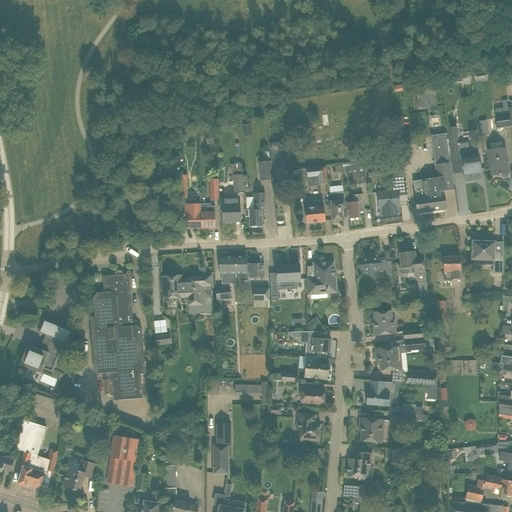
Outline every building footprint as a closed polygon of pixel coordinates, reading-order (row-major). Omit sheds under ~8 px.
[(448,75),(449,83),(462,81),(461,73),(448,75)] [(424,81),(424,87),(441,84),(440,78),(424,81)] [(411,89),(410,83),(393,86),(394,92),(411,89)] [(495,115),(497,129),(510,127),(509,113),(495,115)] [(243,125),(244,137),(252,136),(250,125),(243,125)] [(456,127),(448,129),(449,137),(449,138),(457,137),(456,127)] [(409,128),(399,130),(400,142),(410,141),(409,128)] [(433,178),(413,181),(417,213),(446,209),(444,194),(443,194),(443,191),(454,189),(450,162),(446,134),(431,136),(437,178),(436,178),(433,178)] [(269,144),(271,161),(272,169),(286,167),(283,142),(269,144)] [(458,144),(450,145),(451,149),(452,159),(462,158),(465,181),(473,180),(476,180),(479,179),(482,179),(479,155),(478,155),(477,148),(469,149),(468,142),(458,144)] [(490,149),(487,150),(491,176),(501,174),(501,176),(502,178),(507,177),(508,175),(508,173),(509,173),(507,163),(505,147),(502,148),(501,142),(489,143),(490,149)] [(271,161),(270,161),(269,152),(262,152),(263,162),(258,162),(260,182),(272,181),(271,169),(272,169),(271,161)] [(402,160),(390,161),(391,178),(395,177),(396,184),(404,183),(402,160)] [(241,165),(230,165),(231,176),(232,176),(234,193),(243,192),(244,191),(241,165)] [(344,167),(347,185),(366,183),(363,165),(344,167)] [(295,170),(296,177),(307,176),(307,180),(317,179),(318,186),(327,185),(325,167),(295,170)] [(218,178),(209,178),(209,199),(218,198),(218,178)] [(398,191),(377,193),(378,198),(379,216),(382,216),(397,215),(400,215),(398,196),(398,191)] [(249,210),(245,210),(245,217),(249,217),(250,227),(262,227),(262,210),(265,210),(265,193),(253,193),(254,209),(249,210)] [(332,194),(330,194),(330,202),(332,221),(338,220),(343,220),(342,208),(344,208),(343,193),(338,193),(332,194)] [(353,195),(354,202),(347,203),(348,219),(360,218),(359,212),(364,211),(362,194),(353,195)] [(239,221),(238,197),(223,197),(223,211),(223,221),(239,221)] [(305,206),(306,223),(325,221),(323,200),(311,202),(311,205),(305,206)] [(201,204),(184,204),(184,214),(187,214),(187,219),(187,229),(201,228),(202,228),(201,212),(201,204)] [(207,212),(201,212),(202,228),(215,228),(215,206),(207,206),(207,212)] [(478,260),(477,265),(492,266),(492,274),(502,274),(503,256),(500,256),(500,252),(494,252),(494,242),(472,241),(472,260),(478,260)] [(414,275),(415,275),(416,281),(426,280),(423,255),(415,256),(415,251),(399,253),(400,266),(399,266),(400,272),(402,274),(407,274),(409,271),(408,269),(410,268),(411,270),(413,270),(414,275)] [(361,257),(362,262),(359,265),(362,268),(363,273),(367,273),(371,276),(375,272),(385,271),(387,287),(393,286),(391,271),(391,261),(386,262),(386,260),(378,261),(377,255),(373,256),(369,252),(366,256),(361,257)] [(219,257),(219,274),(221,274),(221,284),(236,284),(236,278),(250,277),(249,278),(264,278),(264,264),(247,264),(247,257),(219,257)] [(451,280),(451,281),(460,281),(460,257),(443,257),(443,273),(444,273),(444,280),(451,280)] [(334,270),(333,262),(313,264),(314,266),(307,267),(308,279),(310,295),(311,299),(327,298),(326,293),(336,292),(334,271),(336,271),(335,270),(334,270)] [(278,284),(270,285),(271,301),(279,300),(278,289),(285,289),(296,288),(296,281),(300,281),(299,265),(290,265),(287,266),(277,266),(278,284)] [(90,317),(90,327),(91,368),(98,374),(102,373),(103,378),(107,377),(108,392),(113,396),(113,400),(142,398),(140,374),(144,374),(141,329),(137,326),(133,326),(129,278),(133,274),(128,270),(125,274),(102,276),(104,292),(97,293),(93,297),(94,317),(90,317)] [(162,277),(162,287),(163,299),(186,298),(187,306),(188,306),(188,315),(213,313),(211,276),(186,277),(186,279),(182,279),(181,275),(162,277)] [(215,288),(217,308),(223,307),(223,300),(231,300),(230,286),(215,288)] [(270,301),(270,288),(269,288),(253,288),(253,301),(270,301)] [(416,294),(419,300),(426,298),(423,292),(416,294)] [(430,303),(434,336),(449,334),(444,301),(430,303)] [(373,328),(373,336),(396,334),(395,321),(393,322),(392,311),(373,312),(374,323),(375,323),(375,328),(373,328)] [(72,329),(44,318),(38,332),(48,337),(63,343),(66,344),(72,329)] [(309,323),(313,329),(320,324),(315,318),(309,323)] [(154,320),(154,333),(168,332),(167,319),(154,320)] [(511,326),(510,327),(502,325),(501,334),(511,334),(511,326)] [(424,338),(423,329),(403,331),(404,340),(424,338)] [(154,336),(155,346),(171,344),(170,334),(154,336)] [(51,372),(63,343),(48,337),(48,338),(42,351),(28,345),(20,365),(40,373),(42,367),(51,371),(51,372)] [(311,352),(320,353),(330,354),(331,339),(312,338),(311,352)] [(392,347),(374,349),(375,358),(378,358),(380,371),(399,369),(397,353),(411,352),(411,349),(426,348),(425,338),(424,338),(404,340),(392,342),(392,347)] [(436,342),(439,354),(451,352),(448,339),(436,342)] [(484,356),(497,356),(498,343),(485,343),(484,356)] [(500,364),(502,364),(511,365),(511,357),(501,356),(500,364)] [(304,378),(318,379),(327,380),(329,365),(316,364),(317,358),(306,357),(304,378)] [(511,365),(502,364),(501,371),(511,373),(511,365)] [(281,381),(294,382),(295,374),(282,373),(281,381)] [(404,384),(436,386),(437,375),(405,373),(404,384)] [(209,393),(221,394),(222,380),(209,380),(209,393)] [(368,392),(367,405),(389,407),(389,405),(390,394),(394,395),(395,383),(386,382),(381,382),(371,381),(370,388),(370,392),(368,392)] [(309,390),(310,384),(302,383),(300,403),(324,405),(325,391),(309,390)] [(247,395),(261,395),(262,385),(247,385),(247,395)] [(511,390),(511,391),(510,397),(499,395),(499,401),(499,402),(511,404),(511,390)] [(511,404),(499,402),(498,418),(511,419),(511,404)] [(391,405),(390,413),(403,414),(411,414),(415,415),(415,414),(415,407),(416,405),(403,404),(403,406),(394,405),(391,405)] [(268,414),(281,415),(281,407),(268,406),(268,414)] [(316,423),(317,415),(297,413),(296,431),(299,431),(298,443),(308,443),(308,441),(318,442),(320,423),(316,423)] [(390,416),(390,421),(410,423),(411,414),(403,414),(390,413),(390,416)] [(154,417),(154,425),(170,425),(170,417),(154,417)] [(370,442),(382,443),(384,420),(359,418),(359,426),(361,426),(360,441),(370,442)] [(24,452),(20,466),(23,467),(17,484),(26,487),(27,485),(39,489),(39,488),(49,491),(58,451),(50,449),(48,457),(38,454),(46,427),(31,423),(29,432),(31,432),(24,452)] [(216,424),(216,445),(228,445),(231,445),(231,424),(216,424)] [(94,426),(92,435),(98,436),(100,427),(94,426)] [(107,481),(132,485),(139,440),(114,436),(107,481)] [(480,448),(476,448),(476,455),(497,453),(496,444),(480,446),(480,448)] [(214,474),(228,474),(228,445),(216,445),(214,445),(214,474)] [(299,459),(317,460),(317,449),(300,450),(299,459)] [(346,476),(358,477),(357,480),(365,481),(366,470),(370,470),(372,453),(353,451),(352,459),(348,458),(346,476)] [(429,462),(445,462),(445,454),(429,453),(429,462)] [(507,469),(511,469),(511,455),(499,453),(498,460),(508,462),(507,469)] [(0,474),(1,475),(2,469),(11,471),(14,458),(5,455),(4,457),(0,456),(0,474)] [(62,487),(80,492),(84,477),(91,479),(95,464),(81,460),(80,465),(70,462),(68,468),(62,487)] [(175,465),(164,466),(164,507),(171,509),(172,509),(173,509),(172,511),(196,511),(198,509),(198,506),(175,499),(176,488),(175,465)] [(136,491),(144,493),(147,472),(138,471),(136,491)] [(449,502),(452,502),(481,504),(484,486),(499,489),(498,494),(511,497),(511,481),(502,479),(502,478),(487,474),(485,481),(477,480),(476,487),(468,485),(465,497),(449,496),(449,502)] [(362,497),(363,486),(355,486),(354,496),(362,497)] [(142,511),(159,511),(162,500),(161,491),(151,492),(152,497),(145,496),(142,511)] [(264,511),(267,499),(258,498),(255,511),(264,511)] [(309,511),(321,511),(322,499),(311,498),(309,511)] [(218,511),(243,511),(244,510),(229,507),(230,501),(221,499),(220,505),(219,505),(218,511)] [(292,511),(294,503),(285,501),(283,511),(292,511)] [(490,511),(501,511),(503,506),(481,504),(452,502),(451,505),(450,505),(450,511),(485,511),(464,508),(490,511)]
